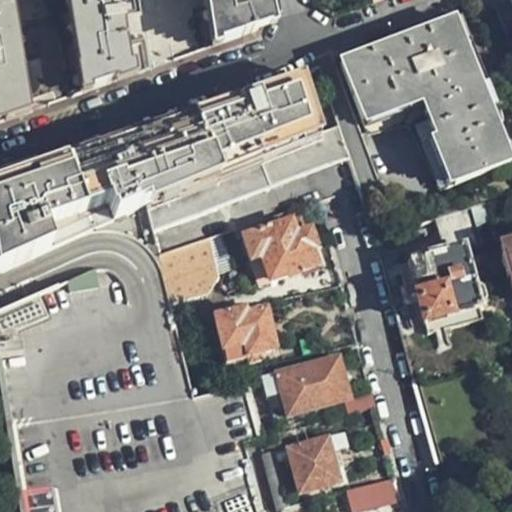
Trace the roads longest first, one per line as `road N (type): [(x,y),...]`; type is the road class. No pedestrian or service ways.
road 1 (unclassified): [(299,44),(0,160)]
road 2 (unknown): [(429,511),(353,227)]
road 3 (unclassified): [(299,44),(415,0)]
